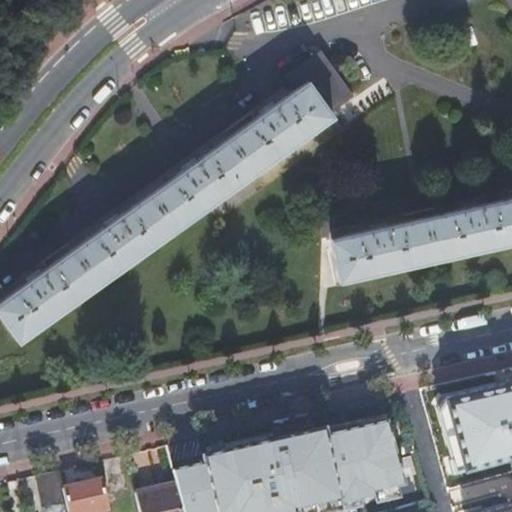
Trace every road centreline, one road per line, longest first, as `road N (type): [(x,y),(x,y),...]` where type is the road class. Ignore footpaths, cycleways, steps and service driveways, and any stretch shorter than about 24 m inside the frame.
road 1 (residential): [(396,354),(0,444)]
road 2 (tertiary): [(0,193),(90,83),(177,0)]
road 3 (tertiary): [(175,0),(113,25),(0,150)]
road 4 (residential): [(396,354),(439,511)]
